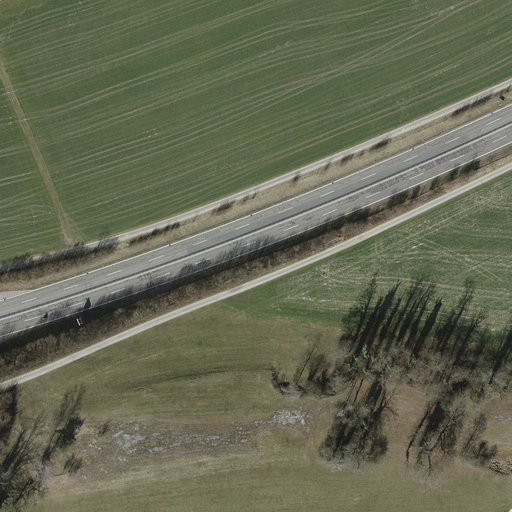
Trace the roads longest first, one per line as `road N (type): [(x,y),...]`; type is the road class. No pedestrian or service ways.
road 1 (track): [(0,386),(339,247),(511,165)]
road 2 (trunk): [(511,113),(242,227),(0,309)]
road 3 (trunk): [(0,328),(249,244),(511,133)]
road 4 (track): [(511,81),(174,220),(0,268)]
road 5 (track): [(0,65),(75,250)]
